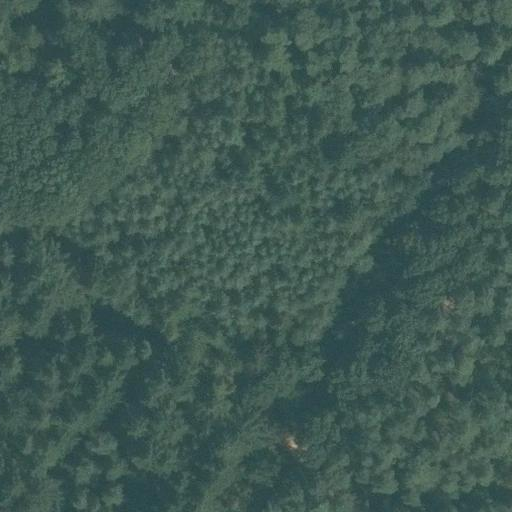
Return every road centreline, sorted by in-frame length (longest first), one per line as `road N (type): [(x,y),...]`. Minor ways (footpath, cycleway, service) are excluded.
road 1 (track): [(511,62),(225,511)]
road 2 (track): [(0,47),(173,0)]
